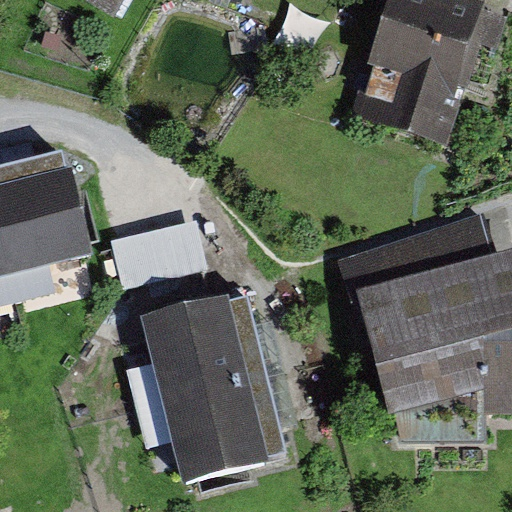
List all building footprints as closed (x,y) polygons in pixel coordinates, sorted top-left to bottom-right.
[(134,0),(96,0),(126,16),(134,0)] [(487,4),(474,0),(395,0),(372,68),(379,71),(361,125),(451,156),(467,105),(456,101),(460,89),(475,94),(490,51),(503,55),(511,28),(511,25),(484,15),(487,4)] [(100,258),(74,154),(0,172),(0,202),(26,307),(63,297),(56,269),(100,258)] [(0,202),(0,313),(26,307),(0,202)] [(489,225),(360,268),(391,421),(405,417),(407,447),(490,446),(490,417),(511,417),(511,257),(499,261),(489,225)] [(203,228),(122,247),(132,288),(213,269),(203,228)] [(248,298),(146,323),(158,368),(134,374),(143,411),(268,380),(248,298)] [(177,446),(186,485),(288,460),(268,380),(143,411),(153,452),(177,446)]
